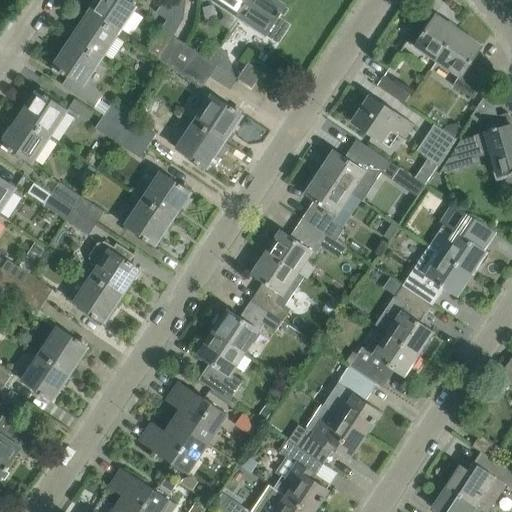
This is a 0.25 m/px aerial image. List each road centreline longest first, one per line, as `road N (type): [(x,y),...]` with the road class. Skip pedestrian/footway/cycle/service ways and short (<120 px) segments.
road 1 (residential): [(31,511),(375,0)]
road 2 (residential): [(365,511),(511,288)]
